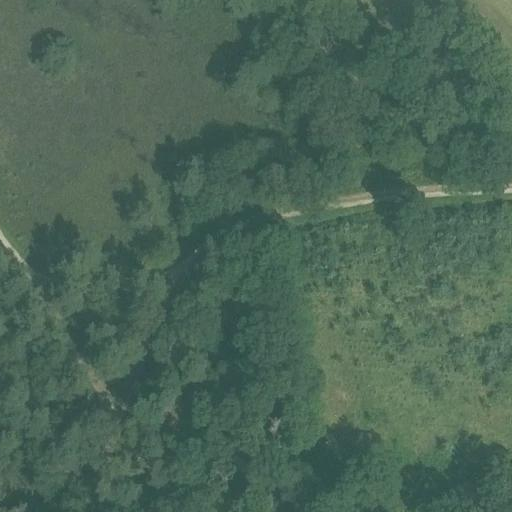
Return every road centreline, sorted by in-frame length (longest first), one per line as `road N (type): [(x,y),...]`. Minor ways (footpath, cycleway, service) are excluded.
road 1 (track): [(163,300),(184,252),(225,217),(511,192)]
road 2 (track): [(30,292),(116,419),(81,511)]
road 3 (track): [(163,300),(30,292)]
road 4 (track): [(116,419),(163,300)]
